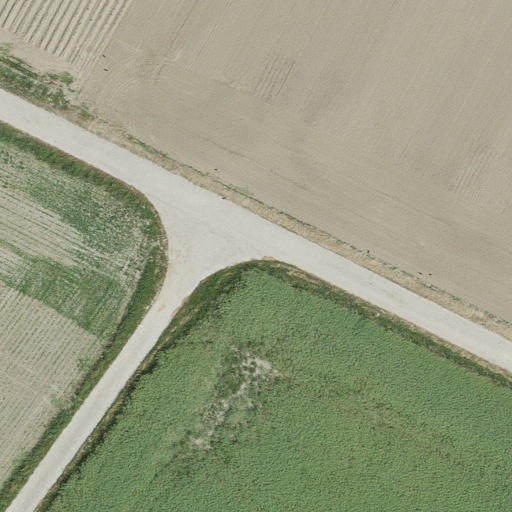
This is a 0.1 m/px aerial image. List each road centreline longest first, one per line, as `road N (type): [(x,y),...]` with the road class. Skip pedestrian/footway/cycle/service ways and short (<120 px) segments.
road 1 (track): [(20,511),(226,225),(0,113)]
road 2 (track): [(226,225),(511,364)]
